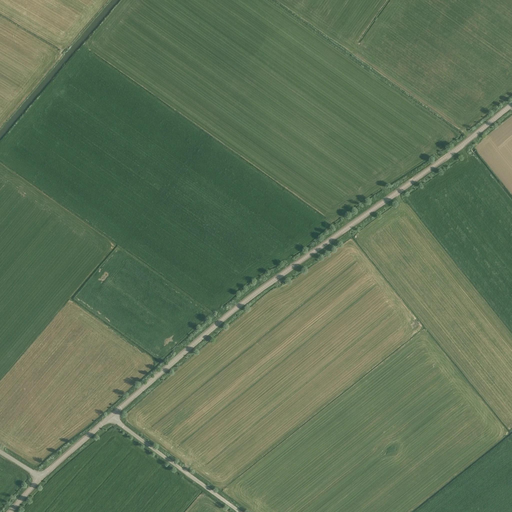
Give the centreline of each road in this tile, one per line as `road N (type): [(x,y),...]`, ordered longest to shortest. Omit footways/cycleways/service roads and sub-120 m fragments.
road 1 (unclassified): [(110,417),(259,290),(511,105)]
road 2 (unclassified): [(238,511),(110,417)]
